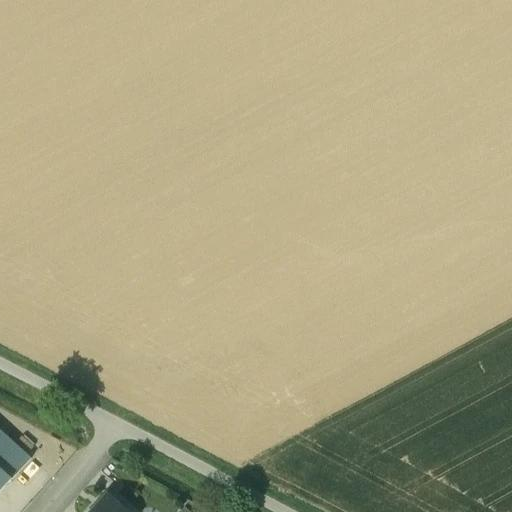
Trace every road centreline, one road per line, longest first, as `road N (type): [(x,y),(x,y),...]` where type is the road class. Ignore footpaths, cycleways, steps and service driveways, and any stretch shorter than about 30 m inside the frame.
road 1 (track): [(118,425),(280,511)]
road 2 (track): [(0,362),(118,425)]
